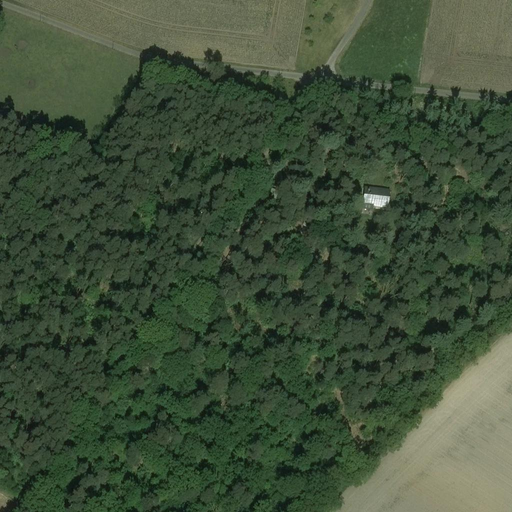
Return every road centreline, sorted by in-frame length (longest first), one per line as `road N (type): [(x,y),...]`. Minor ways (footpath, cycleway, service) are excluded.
road 1 (track): [(21,511),(313,78)]
road 2 (unclassified): [(511,99),(141,55),(5,0)]
